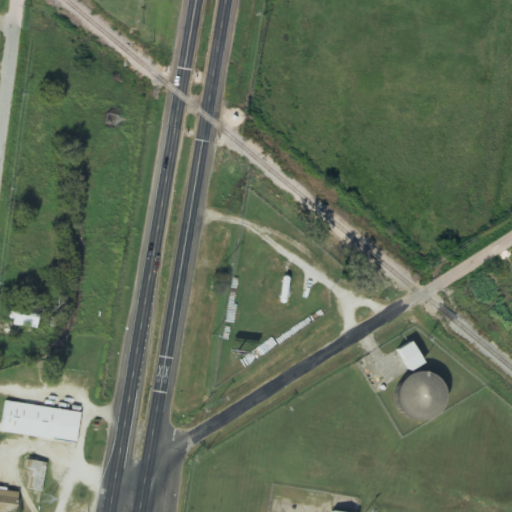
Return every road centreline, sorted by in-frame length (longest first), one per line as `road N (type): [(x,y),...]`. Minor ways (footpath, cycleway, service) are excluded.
road 1 (primary): [(197,0),(111,511)]
road 2 (primary): [(143,511),(228,0)]
road 3 (tertiary): [(116,492),(511,238)]
road 4 (residential): [(0,143),(18,0)]
